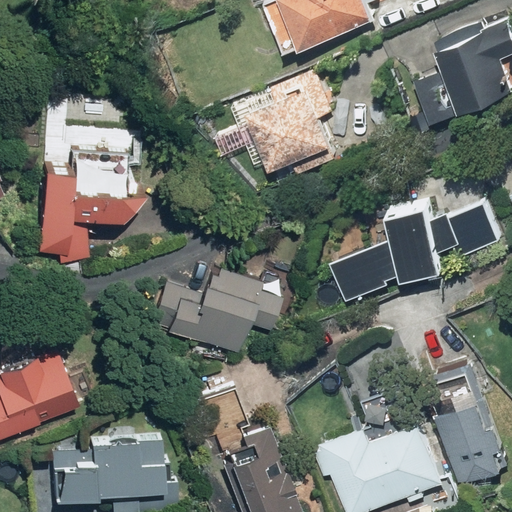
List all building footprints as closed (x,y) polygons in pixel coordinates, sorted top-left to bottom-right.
[(271,0),(289,45),(305,39),(307,44),(342,30),(344,34),(358,28),(356,23),(376,15),(382,30),(417,16),(410,0),(396,0),(381,6),(378,0),(271,0)] [(436,118),(511,84),(511,60),(508,52),(511,49),(511,18),(489,29),(484,17),(439,37),(451,63),(418,77),(436,118)] [(272,151),(277,163),(338,134),(327,110),(340,104),(320,63),(236,102),(244,120),(220,131),(229,151),(249,141),(257,158),(272,151)] [(52,94),(48,160),(44,231),(75,233),(77,207),(127,210),(149,182),(128,181),(128,176),(136,176),(136,165),(129,165),(130,155),(143,156),(146,100),(52,94)] [(335,254),(351,295),(396,277),(393,272),(407,266),(409,272),(450,264),(447,245),(464,238),(466,244),(502,230),(488,196),(457,209),(455,205),(441,211),(438,195),(396,203),(401,228),(335,254)] [(167,274),(152,312),(242,348),(254,318),(272,325),(286,290),(265,281),(268,276),(219,256),(205,289),(167,274)] [(0,430),(84,399),(64,347),(42,355),(40,350),(0,364),(0,430)] [(255,423),(238,381),(205,394),(222,438),(219,440),(247,511),(308,511),(270,417),(255,423)] [(464,418),(445,425),(465,480),(511,464),(504,445),(511,442),(511,440),(504,418),(494,421),(485,394),(459,403),(464,418)] [(426,486),(452,476),(429,415),(380,433),(375,420),(325,438),(327,444),(319,446),(328,471),(336,468),(352,511),(357,511),(411,492),(412,497),(428,491),(426,486)] [(168,473),(167,433),(96,435),(96,440),(56,441),(58,494),(104,492),(104,486),(115,486),(113,511),(122,511),(141,511),(142,507),(178,509),(180,474),(168,473)]
